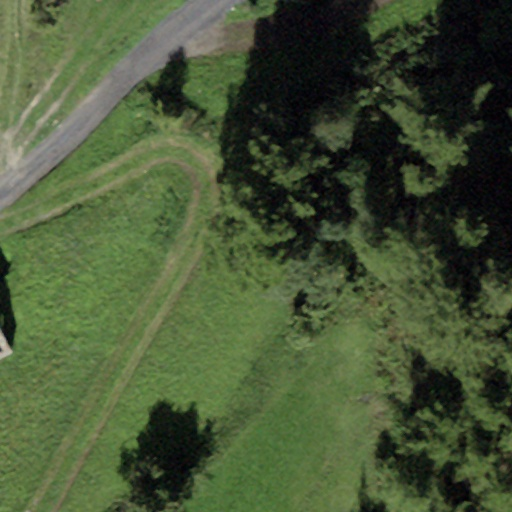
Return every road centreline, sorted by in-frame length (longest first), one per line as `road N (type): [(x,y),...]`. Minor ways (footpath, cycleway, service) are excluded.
road 1 (track): [(0,215),(84,189),(173,129),(191,128),(204,140),(197,218),(169,287),(38,511)]
road 2 (track): [(203,0),(52,149),(0,184)]
